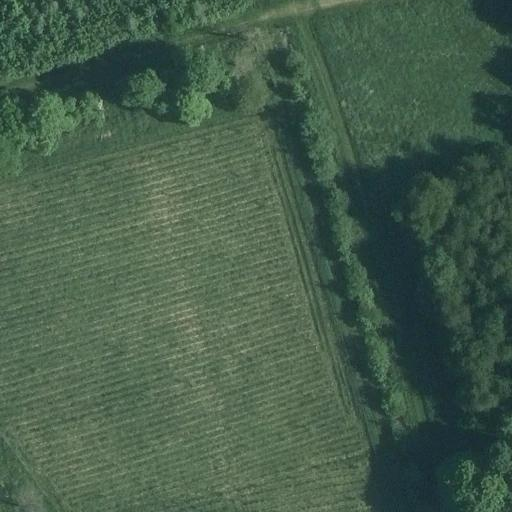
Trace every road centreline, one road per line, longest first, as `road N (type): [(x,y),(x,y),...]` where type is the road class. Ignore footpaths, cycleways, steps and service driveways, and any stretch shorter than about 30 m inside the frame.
road 1 (track): [(300,0),(437,511)]
road 2 (track): [(0,95),(302,8)]
